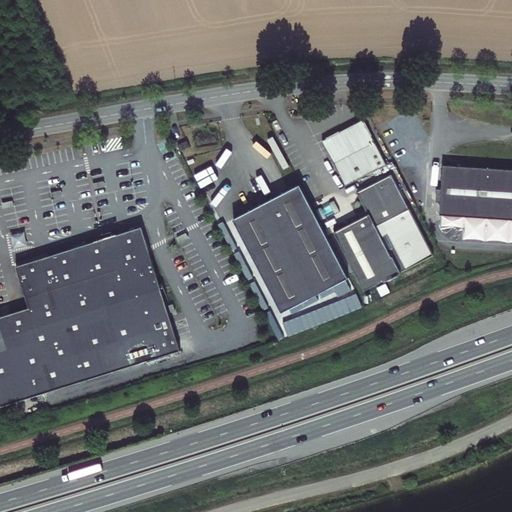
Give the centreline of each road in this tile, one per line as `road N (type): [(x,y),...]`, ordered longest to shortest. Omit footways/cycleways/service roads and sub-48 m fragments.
road 1 (trunk): [(511,335),(0,503)]
road 2 (tertiary): [(0,135),(269,89),(413,80),(511,86)]
road 3 (trunk): [(55,511),(511,360)]
